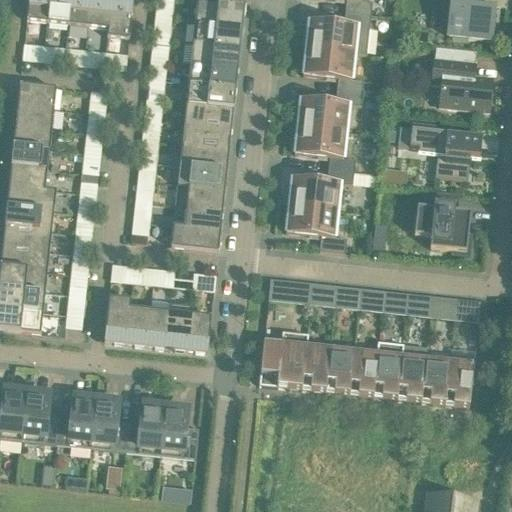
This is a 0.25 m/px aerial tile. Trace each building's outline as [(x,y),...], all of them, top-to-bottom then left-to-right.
[(28,0),(26,24),(47,27),(49,0),(28,0)] [(49,0),(47,27),(68,29),(70,0),(49,0)] [(70,0),(68,29),(88,31),(91,0),(70,0)] [(106,41),(107,41),(111,0),(91,0),(88,31),(107,33),(106,41)] [(111,0),(107,41),(128,43),(133,0),(111,0)] [(346,4),(345,16),(370,19),(372,6),(360,5),(360,0),(310,0),(311,0),(346,4)] [(434,0),(435,4),(444,5),(442,28),(448,29),(447,40),(451,40),(451,42),(467,44),(467,42),(490,44),(492,26),(494,26),(496,9),(459,5),(459,0),(434,0)] [(157,1),(156,9),(156,10),(172,12),(173,3),(157,1)] [(197,6),(194,26),(242,31),(244,11),(197,6)] [(308,24),(305,52),(366,58),(370,19),(345,16),(344,28),(308,24)] [(194,26),(192,47),(239,52),(242,31),(194,26)] [(153,35),(152,43),(168,45),(169,36),(153,35)] [(168,45),(152,43),(151,51),(167,53),(168,45)] [(192,47),(190,67),(237,73),(239,52),(192,47)] [(24,48),(22,64),(30,65),(32,49),(24,48)] [(469,67),(470,55),(436,51),(431,89),(441,90),(439,111),(488,116),(492,83),(473,81),(474,67),(469,67)] [(55,68),(63,69),(65,53),(57,52),(55,68)] [(337,83),(336,95),(362,98),(363,85),(351,84),(354,58),(366,59),(366,58),(305,52),(302,79),(337,83)] [(65,53),(63,69),(72,70),(73,53),(65,53)] [(96,72),(104,73),(106,57),(97,56),(96,72)] [(106,57),(104,73),(112,74),(114,58),(106,57)] [(190,67),(188,88),(235,93),(237,73),(190,67)] [(149,75),(148,83),(164,85),(165,77),(149,75)] [(164,85),(148,83),(147,92),(163,93),(164,85)] [(19,88),(17,109),(54,113),(56,92),(19,88)] [(188,88),(186,108),(233,113),(235,93),(188,88)] [(106,97),(90,95),(90,104),(106,106),(106,97)] [(299,103),(297,130),(346,136),(348,109),(360,110),(362,98),(336,95),(335,107),(299,103)] [(186,108),(183,128),(231,133),(233,113),(186,108)] [(17,109),(15,129),(51,133),(54,113),(17,109)] [(144,116),(144,124),(160,126),(160,117),(144,116)] [(160,126),(144,124),(143,132),(159,134),(160,126)] [(397,150),(418,153),(418,157),(417,156),(417,158),(437,160),(434,182),(467,185),(469,169),(470,169),(470,167),(469,167),(469,163),(479,165),(481,140),(435,135),(436,129),(412,127),(411,133),(399,131),(397,150)] [(183,128),(181,149),(228,154),(231,133),(183,128)] [(15,129),(13,150),(49,154),(51,133),(15,129)] [(87,129),(86,137),(102,139),(103,131),(87,129)] [(329,162),(328,174),(353,176),(355,164),(343,163),(346,136),(297,130),(294,158),(329,162)] [(102,139),(86,137),(85,145),(101,147),(102,139)] [(181,149),(179,169),(226,174),(228,154),(181,149)] [(13,150),(10,170),(47,174),(49,154),(13,150)] [(140,156),(139,165),(155,166),(156,158),(140,156)] [(155,166),(139,165),(138,173),(154,174),(155,166)] [(82,169),(82,178),(97,179),(98,171),(82,169)] [(177,188),(177,189),(224,194),(226,174),(179,169),(179,170),(190,171),(188,189),(177,188)] [(10,170),(8,190),(56,195),(56,194),(45,193),(47,174),(10,170)] [(291,182),(288,209),(337,215),(340,188),(352,189),(353,176),(328,174),(326,186),(291,182)] [(97,179),(82,178),(81,186),(97,188),(97,179)] [(378,178),(378,189),(389,190),(389,179),(378,178)] [(177,189),(175,209),(222,215),(224,194),(177,189)] [(8,190),(6,210),(53,216),(56,195),(8,190)] [(413,239),(430,241),(429,252),(451,255),(451,258),(469,260),(471,238),(468,237),(470,216),(453,214),(454,210),(448,210),(449,197),(423,194),(422,211),(416,210),(413,239)] [(136,197),(135,205),(151,207),(152,199),(136,197)] [(151,207),(135,205),(134,213),(150,215),(151,207)] [(173,229),(172,230),(220,235),(222,215),(175,209),(175,210),(185,211),(183,230),(173,229)] [(337,215),(288,209),(285,237),(320,240),(319,256),(344,259),(346,243),(334,241),(337,215)] [(6,210),(4,231),(51,236),(53,216),(6,210)] [(78,210),(77,218),(93,220),(94,212),(78,210)] [(93,220),(77,218),(76,226),(92,228),(93,220)] [(386,230),(374,229),(371,259),(383,260),(386,230)] [(220,235),(172,230),(170,251),(217,256),(220,235)] [(4,231),(2,251),(49,256),(51,236),(4,231)] [(130,247),(146,248),(147,240),(131,238),(130,247)] [(2,251),(0,266),(0,271),(47,276),(49,256),(2,251)] [(74,251),(73,259),(89,260),(90,252),(74,251)] [(89,260),(73,259),(72,267),(88,269),(89,260)] [(123,286),(131,287),(133,271),(125,270),(123,286)] [(0,271),(0,291),(45,297),(47,276),(0,271)] [(133,271),(131,287),(140,288),(141,272),(133,271)] [(164,290),(172,291),(174,275),(165,274),(164,290)] [(174,275),(172,291),(180,292),(182,276),(174,275)] [(205,295),(214,296),(215,280),(207,279),(205,295)] [(300,286),(297,307),(310,308),(312,287),(300,286)] [(321,310),(333,311),(336,290),(323,288),(321,310)] [(0,291),(0,312),(42,317),(45,297),(0,291)] [(69,291),(68,299),(84,301),(85,293),(69,291)] [(347,291),(345,312),(357,314),(360,292),(347,291)] [(371,294),(369,315),(381,316),(384,295),(371,294)] [(393,317),(405,319),(407,298),(395,296),(393,317)] [(84,301),(68,299),(67,307),(83,309),(84,301)] [(417,320),(429,321),(431,300),(419,299),(417,320)] [(103,348),(125,350),(130,303),(108,301),(103,348)] [(455,303),(443,301),(441,323),(453,324),(455,303)] [(125,350),(145,352),(149,313),(130,311),(130,303),(125,350)] [(467,304),(465,325),(478,327),(480,305),(467,304)] [(145,352),(165,354),(170,307),(169,307),(168,315),(149,313),(145,352)] [(165,354),(186,357),(191,309),(170,307),(165,354)] [(191,309),(186,357),(206,359),(211,320),(190,317),(191,309)] [(42,317),(0,312),(0,333),(40,338),(42,317)] [(85,334),(81,334),(65,332),(64,341),(84,343),(85,334)] [(258,389),(301,394),(306,339),(282,336),(281,346),(263,344),(258,389)] [(301,394),(324,396),(329,351),(306,349),(307,339),(306,339),(301,394)] [(348,399),(372,401),(378,347),(377,346),(376,356),(353,354),(348,399)] [(372,401),(396,404),(402,349),(378,347),(372,401)] [(420,407),(425,362),(426,352),(402,349),(396,404),(420,407)] [(451,360),(474,364),(475,354),(453,350),(451,360)] [(324,396),(348,399),(353,354),(329,351),(324,396)] [(420,407),(444,409),(449,364),(425,362),(420,407)] [(449,364),(444,409),(468,412),(473,367),(449,364)] [(0,443),(21,446),(26,396),(4,394),(2,412),(0,412),(0,443)] [(21,446),(56,450),(59,419),(47,417),(49,399),(26,396),(21,446)] [(56,450),(90,453),(96,404),(73,401),(71,420),(59,419),(56,450)] [(90,453),(125,457),(128,426),(116,425),(118,406),(96,404),(90,453)] [(125,457),(160,461),(165,411),(142,409),(140,427),(128,426),(125,457)] [(165,411),(160,461),(195,465),(198,433),(197,433),(186,432),(187,414),(165,411)] [(50,489),(52,469),(43,468),(41,488),(50,489)] [(65,491),(85,493),(87,481),(66,478),(65,491)] [(174,504),(190,505),(191,495),(175,494),(174,504)] [(424,511),(475,511),(477,505),(426,499),(424,511)]
